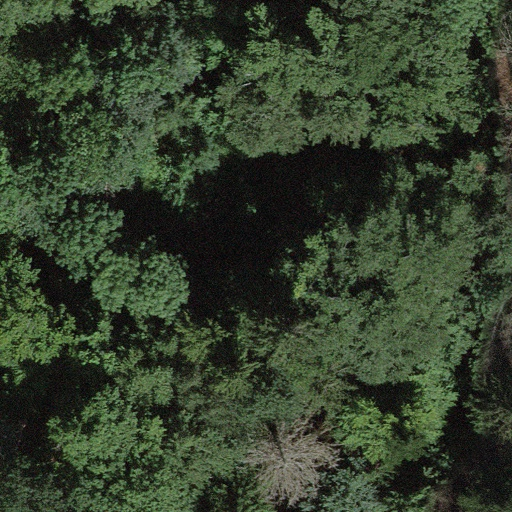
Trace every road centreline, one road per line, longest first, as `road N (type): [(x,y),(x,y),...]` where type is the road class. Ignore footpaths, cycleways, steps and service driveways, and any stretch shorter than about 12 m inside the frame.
road 1 (residential): [(0,300),(11,394),(45,511)]
road 2 (residential): [(11,0),(0,178)]
